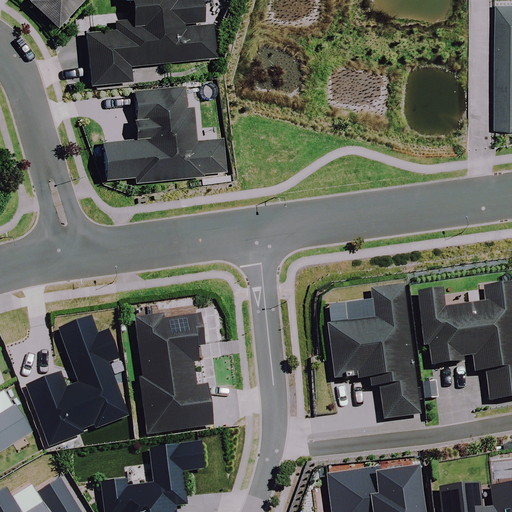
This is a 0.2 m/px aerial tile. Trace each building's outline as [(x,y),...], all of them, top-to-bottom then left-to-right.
[(28,0),(26,3),(55,29),(82,0),(28,0)] [(126,0),(129,22),(115,24),(116,32),(85,35),(90,86),(130,82),(128,68),(213,59),(209,25),(202,26),(199,0),(126,0)] [(511,3),(500,3),(499,126),(511,125),(511,3)] [(183,112),(181,90),(132,95),(136,142),(100,146),(104,182),(131,180),(132,185),(222,176),(218,142),(192,144),(189,111),(183,112)] [(439,290),(415,293),(422,346),(427,345),(430,365),(472,360),(473,372),(484,371),(488,399),(511,396),(511,294),(511,284),(481,288),(483,303),(442,309),(439,290)] [(328,326),(326,326),(334,379),(367,374),(369,387),(378,386),(382,419),(418,414),(400,286),(370,290),(371,302),(326,308),(328,326)] [(137,378),(145,435),(210,425),(204,385),(194,387),(190,363),(195,362),(193,347),(201,346),(196,315),(160,320),(159,315),(132,319),(141,378),(137,378)] [(24,387),(47,447),(126,416),(106,364),(116,360),(105,332),(94,336),(87,318),(56,330),(77,384),(64,389),(58,373),(24,387)] [(0,451),(29,433),(13,407),(0,414),(0,451)] [(173,511),(173,507),(185,505),(180,473),(203,469),(199,444),(148,451),(153,484),(125,488),(123,480),(98,484),(101,511),(173,511)] [(420,511),(414,469),(378,474),(377,469),(324,477),(329,511),(420,511)] [(76,511),(56,480),(33,494),(29,487),(9,500),(2,490),(0,491),(0,511),(76,511)] [(511,511),(511,483),(488,487),(491,508),(480,510),(477,484),(436,489),(439,511),(511,511)]
